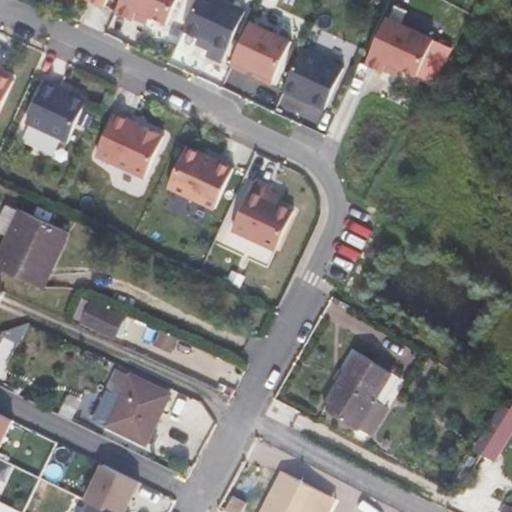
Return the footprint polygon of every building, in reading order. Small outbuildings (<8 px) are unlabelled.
[(178,0),(122,0),(117,12),(133,20),(134,18),(138,10),(150,16),(167,24),(178,0)] [(246,11),(221,0),(198,0),(185,30),(213,43),(207,55),(222,62),(246,11)] [(147,23),(150,16),(138,10),(134,18),(147,23)] [(435,41),(388,19),(367,64),(384,72),(388,63),(418,76),(435,41)] [(292,42),(252,23),(232,65),(246,72),(248,68),(261,74),(259,78),(272,84),(292,42)] [(344,69),(303,49),(284,90),(325,109),(344,69)] [(0,109),(16,76),(0,68),(0,109)] [(87,100),(46,81),(27,122),(68,141),(87,100)] [(145,177),(163,137),(116,115),(97,155),(145,177)] [(201,158),(203,155),(187,148),(170,184),(217,206),(234,169),(218,162),(216,165),(201,158)] [(272,187),(256,180),(233,230),(276,250),(294,211),(266,198),(272,187)] [(13,226),(63,249),(71,234),(19,211),(13,226)] [(13,226),(0,254),(50,278),(63,249),(13,226)] [(50,278),(0,254),(0,266),(45,287),(50,278)] [(115,338),(127,313),(94,298),(82,323),(115,338)] [(326,404),(360,425),(376,398),(390,376),(357,355),(326,404)] [(172,392),(130,374),(119,399),(106,426),(147,445),(172,392)] [(92,419),(106,426),(119,399),(105,392),(92,419)] [(376,398),(360,425),(372,433),(388,405),(376,398)] [(511,399),(509,398),(472,442),(493,459),(511,436),(511,399)] [(0,446),(12,421),(0,414),(0,446)] [(90,503),(109,511),(124,511),(139,482),(103,464),(85,500),(90,503)] [(316,511),(325,495),(284,474),(264,511),(316,511)] [(330,511),(336,501),(325,495),(316,511),(330,511)] [(243,511),(247,506),(234,499),(228,511),(243,511)] [(109,511),(90,503),(85,511),(109,511)]
